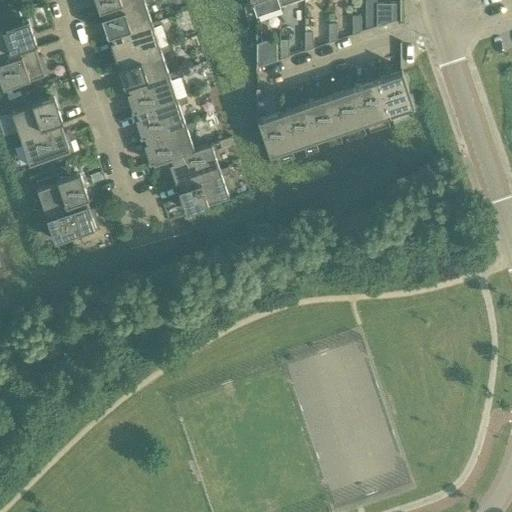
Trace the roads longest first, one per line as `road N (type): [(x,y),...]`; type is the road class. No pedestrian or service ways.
road 1 (residential): [(135,213),(63,0)]
road 2 (tertiary): [(441,29),(509,231)]
road 3 (residential): [(275,80),(441,29)]
